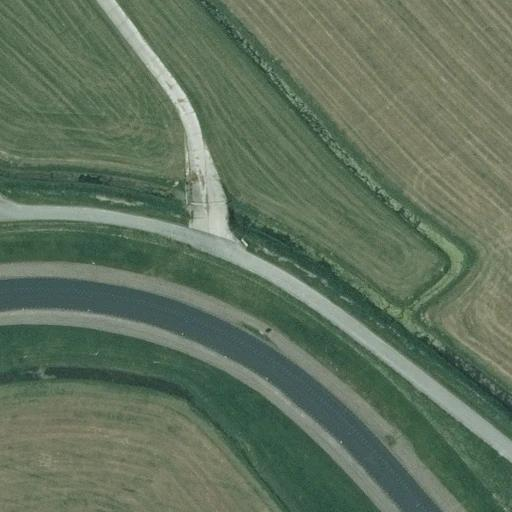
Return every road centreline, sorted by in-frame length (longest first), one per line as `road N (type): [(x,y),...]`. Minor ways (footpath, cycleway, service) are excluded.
road 1 (unclassified): [(6,215),(133,223),(272,273),(511,453)]
road 2 (motorway): [(416,511),(319,409),(230,346),(135,310),(0,301)]
